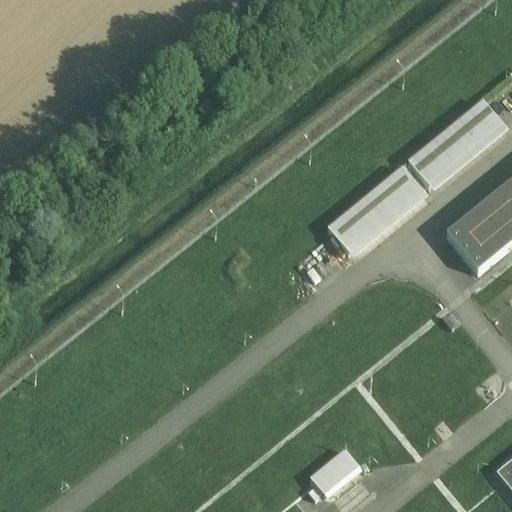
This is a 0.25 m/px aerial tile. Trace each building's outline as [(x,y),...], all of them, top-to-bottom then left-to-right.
[(479,104),(400,162),(425,197),(505,138),(479,104)] [(398,169),(320,231),(348,266),(427,205),(398,169)] [(511,249),(511,185),(445,240),(476,278),(511,249)] [(310,483),(324,500),(358,472),(344,455),(310,483)] [(511,462),(495,477),(511,498),(511,462)]
